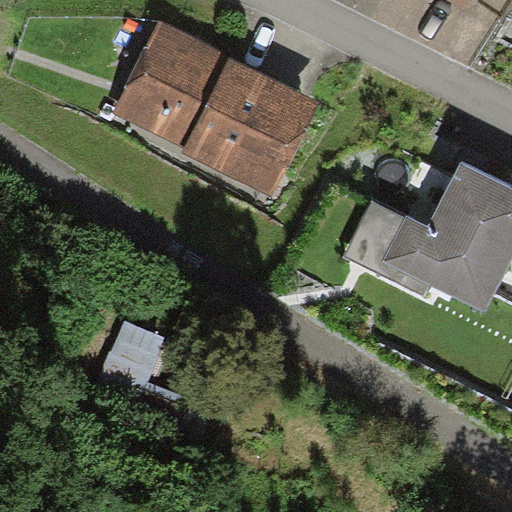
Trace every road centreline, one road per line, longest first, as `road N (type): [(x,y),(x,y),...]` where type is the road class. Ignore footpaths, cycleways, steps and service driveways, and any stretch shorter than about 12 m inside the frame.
road 1 (residential): [(511,471),(0,139)]
road 2 (residential): [(273,0),(511,112)]
